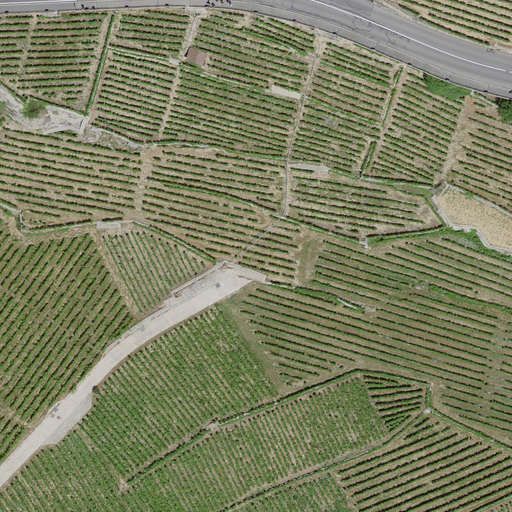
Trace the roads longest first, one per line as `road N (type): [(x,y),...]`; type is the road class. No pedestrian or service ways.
road 1 (track): [(0,477),(135,339),(240,275)]
road 2 (tertiary): [(310,0),(511,72)]
